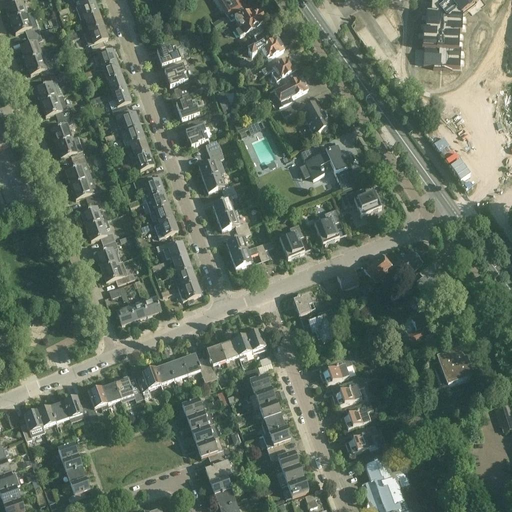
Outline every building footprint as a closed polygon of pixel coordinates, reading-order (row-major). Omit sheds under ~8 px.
[(10,23),(26,17),(22,4),(27,2),(26,0),(14,0),(13,1),(15,6),(5,10),(10,23)] [(72,0),(76,10),(94,4),(92,0),(72,0)] [(219,0),(229,17),(227,19),(213,27),(217,33),(230,25),(230,24),(234,21),(241,17),(243,19),(245,17),(241,10),(238,5),(239,4),(239,2),(238,0),(219,0)] [(423,32),(422,51),(424,51),(423,68),(433,69),(433,72),(452,73),(452,70),(460,70),(461,51),(459,51),(459,35),(462,35),(462,17),(477,6),(475,4),(480,0),(435,0),(433,2),(434,3),(431,3),(431,8),(430,14),(426,14),(425,32),(423,32)] [(98,16),(94,4),(76,10),(81,23),(84,21),(98,16)] [(32,15),(26,17),(10,23),(15,37),(25,34),(27,39),(39,35),(32,15)] [(241,17),(234,21),(240,31),(236,33),(240,40),(247,35),(249,36),(250,38),(254,38),(263,33),(264,29),(262,28),(263,26),(265,25),(263,22),(264,20),(262,18),(260,18),(258,15),(254,17),(253,15),(249,17),(248,16),(247,16),(245,17),(243,19),(241,17)] [(98,16),(84,21),(89,34),(103,29),(98,16)] [(92,54),(105,49),(103,44),(108,42),(103,29),(89,34),(84,36),(88,50),(91,49),(92,54)] [(25,65),(42,59),(37,46),(42,44),(40,38),(28,42),(30,47),(20,51),(25,65)] [(162,69),(185,60),(180,62),(175,50),(180,48),(177,40),(160,47),(162,52),(159,53),(161,58),(158,59),(162,69)] [(269,40),(247,54),(251,60),(257,56),(256,55),(261,52),(268,64),(284,54),(285,53),(284,51),(282,49),(278,41),(277,42),(272,44),(269,40)] [(249,47),(251,51),(259,47),(256,42),(249,47)] [(101,68),(103,72),(117,67),(112,54),(95,60),(98,69),(101,68)] [(47,57),(42,59),(25,65),(30,79),(40,75),(42,81),(54,77),(47,57)] [(170,73),(167,74),(165,75),(166,80),(165,80),(167,86),(168,85),(170,90),(178,87),(178,86),(188,82),(183,69),(188,67),(185,60),(162,69),(162,70),(168,68),(170,73)] [(284,64),(277,68),(276,66),(270,69),(261,73),(264,78),(273,72),(275,75),(271,78),(279,90),(295,81),(298,80),(294,75),(296,73),(289,62),(284,64)] [(121,80),(117,67),(103,72),(107,85),(121,80)] [(243,82),(252,77),(249,72),(240,76),(243,82)] [(43,84),(45,89),(36,92),(41,106),(62,98),(57,85),(62,83),(60,78),(43,84)] [(107,85),(112,98),(126,92),(121,80),(107,85)] [(296,84),(295,81),(279,90),(268,95),(270,99),(275,97),(282,111),(294,106),(291,102),(308,93),(301,81),(296,84)] [(179,106),(180,107),(176,109),(181,124),(199,117),(194,103),(192,104),(185,87),(174,92),(177,101),(182,99),(184,105),(179,106)] [(131,106),(126,92),(112,98),(107,99),(114,118),(116,118),(128,113),(126,107),(131,106)] [(223,94),(215,97),(224,116),(232,113),(223,94)] [(65,106),(62,98),(41,106),(46,120),(55,117),(57,122),(69,118),(67,112),(61,114),(60,108),(65,106)] [(297,106),(300,111),(310,107),(307,102),(297,106)] [(296,107),(290,109),(279,114),(282,121),(299,112),(296,107)] [(326,130),(323,124),(326,122),(322,115),(319,117),(313,107),(300,114),(313,137),(326,130)] [(130,119),(128,113),(116,118),(118,123),(117,123),(122,137),(126,135),(140,130),(135,117),(130,119)] [(235,120),(232,114),(222,120),(225,125),(235,120)] [(72,127),(70,120),(56,125),(56,126),(52,128),(54,132),(51,134),(56,148),(72,142),(67,129),(72,127)] [(185,135),(187,139),(186,139),(188,145),(189,144),(191,150),(198,148),(197,146),(208,142),(204,129),(208,128),(205,120),(187,126),(190,134),(185,135)] [(264,131),(270,128),(267,121),(260,124),(264,131)] [(0,154),(12,150),(3,125),(0,126),(0,154)] [(238,134),(241,141),(247,139),(245,135),(248,133),(250,137),(260,132),(257,125),(238,134)] [(144,143),(140,130),(126,135),(122,137),(127,150),(130,148),(144,143)] [(121,134),(111,137),(113,143),(120,140),(119,138),(121,137),(121,134)] [(78,140),(72,142),(56,148),(61,162),(71,159),(72,164),(85,160),(78,140)] [(129,157),(131,162),(149,156),(144,143),(130,148),(133,155),(129,157)] [(217,143),(205,149),(212,166),(198,171),(203,184),(221,177),(224,176),(225,176),(220,163),(224,162),(217,143)] [(320,170),(329,166),(342,193),(353,188),(338,155),(339,155),(337,149),(323,156),(319,147),(300,156),(306,168),(300,171),(305,181),(311,178),(313,183),(324,178),(322,174),(323,174),(322,172),(321,172),(320,170)] [(154,169),(149,156),(131,162),(134,169),(137,167),(140,174),(154,169)] [(74,167),(75,172),(66,175),(71,190),(93,182),(85,162),(74,167)] [(224,176),(221,177),(203,184),(208,197),(221,193),(223,198),(236,193),(234,187),(226,190),(223,183),(226,182),(224,176)] [(146,203),(150,202),(150,201),(164,196),(159,183),(153,185),(151,179),(133,186),(136,192),(141,190),(146,203)] [(93,182),(71,190),(76,204),(86,200),(87,205),(100,201),(97,195),(93,182)] [(212,208),(217,221),(235,215),(232,208),(235,207),(233,201),(238,199),(236,193),(223,198),(225,204),(212,208)] [(357,194),(347,198),(346,196),(340,198),(345,209),(349,208),(350,210),(355,207),(361,220),(381,211),(374,195),(360,201),(357,194)] [(155,214),(169,209),(164,196),(150,201),(150,202),(146,203),(150,216),(155,214)] [(99,217),(98,212),(103,210),(101,204),(89,208),(90,214),(81,217),(86,231),(102,225),(103,225),(107,224),(104,215),(99,217)] [(159,227),(173,222),(169,209),(155,214),(150,216),(153,224),(158,222),(159,227)] [(324,217),(327,223),(314,228),(323,248),(339,242),(333,227),(340,224),(336,212),(324,217)] [(235,230),(237,235),(249,231),(247,225),(241,227),(238,220),(239,220),(237,214),(235,215),(217,221),(222,235),(235,230)] [(173,222),(159,227),(164,240),(178,235),(173,222)] [(91,245),(101,242),(103,247),(115,243),(112,237),(107,238),(105,233),(110,231),(107,224),(103,225),(102,225),(86,231),(91,245)] [(290,231),(292,237),(279,242),(288,263),(304,256),(299,242),(306,239),(301,227),(290,231)] [(252,237),(249,231),(237,235),(239,241),(226,246),(230,259),(248,253),(245,245),(248,244),(246,239),(252,237)] [(171,260),(173,264),(187,259),(182,246),(175,249),(173,243),(156,249),(158,255),(164,253),(167,262),(171,260)] [(96,258),(101,273),(117,267),(114,258),(117,257),(118,253),(116,245),(101,251),(103,256),(96,258)] [(256,250),(248,253),(230,259),(235,272),(253,266),(250,259),(258,256),(261,264),(269,262),(265,253),(263,247),(256,250)] [(411,254),(393,271),(390,274),(401,286),(422,267),(411,254)] [(393,271),(382,258),(363,274),(374,287),(390,274),(393,271)] [(177,277),(192,272),(187,259),(173,264),(177,277)] [(123,265),(117,267),(101,273),(106,287),(116,283),(118,288),(134,283),(136,282),(134,276),(128,278),(123,265)] [(178,292),(196,285),(192,272),(177,277),(173,279),(178,292)] [(354,274),(336,280),(342,294),(359,288),(354,274)] [(449,298),(444,292),(444,291),(434,280),(427,286),(423,282),(414,290),(411,286),(406,291),(423,310),(434,301),(439,307),(449,298)] [(183,305),(201,298),(196,285),(178,292),(183,305)] [(111,301),(121,298),(119,291),(109,295),(111,301)] [(309,297),(302,300),(301,299),(300,298),(299,298),(299,299),(298,299),(297,299),(297,300),(297,301),(297,302),(293,303),(294,305),(293,305),(294,310),(295,309),(299,319),(315,313),(309,297)] [(156,301),(143,306),(148,321),(161,316),(156,301)] [(135,325),(148,321),(143,306),(130,311),(135,325)] [(122,330),(135,325),(130,311),(117,316),(122,330)] [(331,313),(318,318),(320,324),(303,330),(306,339),(312,337),(318,354),(325,351),(323,347),(332,344),(329,335),(343,330),(339,318),(333,320),(331,313)] [(426,316),(411,323),(416,333),(431,327),(426,316)] [(423,331),(399,340),(403,352),(427,343),(434,341),(439,339),(435,328),(424,332),(423,331)] [(252,334),(245,336),(246,339),(252,356),(257,354),(258,356),(266,353),(260,334),(253,337),(252,334)] [(252,356),(246,339),(245,336),(239,339),(240,342),(233,344),(239,360),(240,363),(247,360),(246,358),(252,356)] [(226,365),(239,360),(233,344),(220,349),(226,365)] [(203,363),(209,378),(215,376),(213,370),(226,365),(220,349),(206,354),(209,361),(203,363)] [(359,361),(358,356),(327,367),(329,373),(320,377),(323,385),(326,384),(327,388),(349,380),(346,370),(352,368),(351,364),(359,361)] [(438,367),(432,369),(441,393),(447,390),(447,391),(471,383),(461,356),(437,364),(438,367)] [(203,380),(209,378),(203,363),(203,361),(197,363),(195,358),(182,363),(188,379),(201,374),(203,380)] [(259,363),(262,369),(271,366),(269,360),(259,363)] [(188,379),(182,363),(169,367),(175,384),(188,379)] [(161,389),(175,384),(169,367),(155,372),(161,389)] [(149,393),(161,389),(155,372),(154,369),(147,372),(148,375),(142,377),(143,381),(137,383),(144,402),(151,400),(149,393)] [(245,376),(247,382),(260,377),(258,371),(245,376)] [(209,378),(203,380),(205,386),(217,381),(215,376),(209,378)] [(249,384),(254,397),(271,391),(266,378),(249,384)] [(339,389),(342,395),(332,399),(335,407),(338,406),(339,410),(361,402),(358,392),(365,390),(361,381),(339,389)] [(137,387),(131,389),(128,382),(115,387),(121,404),(134,399),(136,405),(143,402),(137,387)] [(108,408),(121,404),(115,387),(102,392),(108,408)] [(109,411),(108,408),(102,392),(95,394),(94,391),(87,394),(90,404),(85,405),(90,418),(96,416),(95,413),(101,411),(102,414),(109,411)] [(275,404),(271,391),(254,397),(259,410),(275,404)] [(77,401),(64,406),(70,422),(71,426),(84,421),(86,426),(92,424),(90,418),(85,405),(80,407),(77,401)] [(182,408),(187,422),(203,416),(198,402),(182,408)] [(259,410),(264,424),(280,418),(275,404),(259,410)] [(348,412),(350,418),(340,422),(343,430),(346,429),(348,433),(370,425),(366,415),(373,413),(370,404),(348,412)] [(511,434),(511,413),(508,404),(497,409),(508,436),(511,434)] [(57,427),(70,422),(64,406),(51,410),(57,427)] [(51,410),(37,415),(42,428),(43,432),(52,428),(57,427),(51,410)] [(29,415),(30,417),(24,420),(26,427),(21,429),(27,445),(33,443),(32,440),(45,436),(43,432),(42,428),(37,415),(36,412),(29,415)] [(187,422),(189,428),(191,435),(213,427),(209,414),(203,416),(187,422)] [(7,418),(12,432),(18,429),(13,416),(7,418)] [(285,430),(280,418),(264,424),(268,436),(285,430)] [(213,427),(191,435),(196,448),(218,440),(213,427)] [(352,436),(355,443),(345,446),(348,454),(351,453),(353,458),(369,452),(369,455),(378,451),(373,439),(378,437),(374,428),(352,436)] [(269,458),(285,452),(283,447),(290,444),(285,430),(268,436),(262,439),(267,452),(269,458)] [(208,459),(210,464),(226,459),(223,452),(222,453),(218,440),(196,448),(201,462),(208,459)] [(62,465),(78,459),(74,447),(58,453),(62,465)] [(3,449),(1,450),(0,450),(0,465),(6,463),(6,464),(10,462),(6,451),(4,452),(3,449)] [(287,457),(285,452),(269,458),(271,464),(278,462),(282,474),(299,468),(294,455),(287,457)] [(386,455),(389,464),(397,462),(393,452),(386,455)] [(82,470),(78,459),(62,465),(66,476),(82,470)] [(228,465),(226,459),(210,464),(212,470),(205,472),(210,486),(226,480),(232,477),(228,465)] [(361,487),(363,493),(369,507),(366,508),(367,511),(406,511),(399,492),(411,488),(405,471),(391,477),(384,459),(375,462),(376,464),(373,465),(364,468),(369,484),(361,487)] [(6,463),(0,465),(0,480),(12,476),(10,469),(8,469),(6,464),(6,463)] [(303,482),(299,468),(282,474),(287,488),(303,482)] [(71,487),(86,482),(82,470),(66,476),(71,487)] [(12,476),(0,480),(0,495),(15,490),(20,488),(15,475),(12,476)] [(37,482),(35,476),(26,479),(29,485),(32,484),(37,482)] [(232,477),(226,480),(210,486),(215,499),(231,493),(229,487),(236,484),(233,477),(232,477)] [(32,484),(35,492),(40,490),(37,482),(32,484)] [(71,506),(86,501),(85,495),(90,493),(86,482),(71,487),(75,498),(69,500),(71,506)] [(292,501),(308,495),(303,482),(287,488),(292,501)] [(0,495),(0,499),(4,509),(20,503),(15,490),(0,495)] [(215,499),(219,511),(236,506),(231,493),(215,499)] [(52,494),(45,496),(49,507),(56,505),(52,494)] [(42,495),(36,497),(40,511),(47,509),(42,495)] [(23,511),(20,503),(4,509),(4,511),(23,511)] [(307,506),(309,511),(317,509),(315,503),(307,506)]
